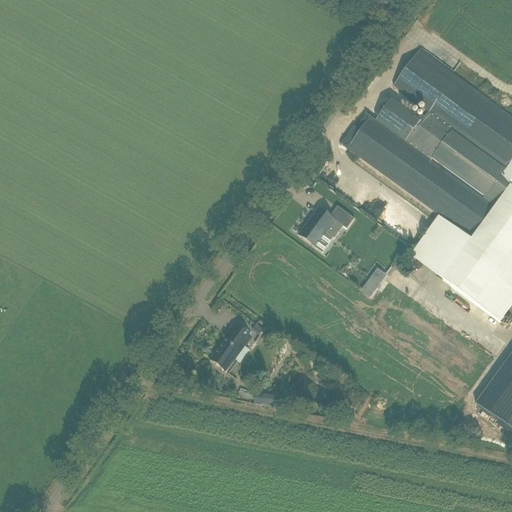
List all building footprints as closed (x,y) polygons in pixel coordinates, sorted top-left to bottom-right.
[(511,305),(511,116),(420,50),(394,87),(429,113),(421,123),(392,102),(377,123),(366,115),(356,129),(354,128),(341,146),(472,240),(443,281),(499,323),(511,305)] [(344,228),(319,209),(299,236),(307,242),(323,254),(334,239),(334,240),(344,228)] [(371,279),(361,292),(370,299),(380,286),(371,279)] [(228,338),(210,362),(229,375),(237,363),(234,361),(251,339),(233,326),(226,336),(228,338)] [(288,352),(287,343),(273,343),(274,351),(277,356),(285,356),(288,352)] [(511,388),(491,418),(498,422),(511,432),(511,388)] [(254,405),(274,408),(276,396),(256,393),(254,405)]
